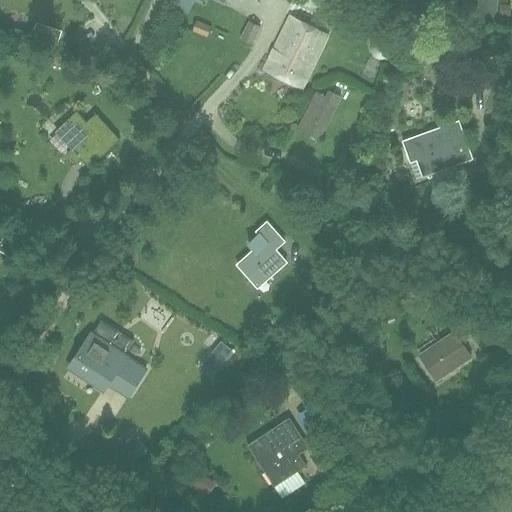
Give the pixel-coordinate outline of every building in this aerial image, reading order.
[(330,35),(291,16),(265,70),(303,89),(330,35)] [(250,22),(241,39),(252,45),(261,28),(250,22)] [(511,59),(505,58),(498,86),(511,89),(511,59)] [(316,92),(297,128),(319,140),(341,97),(329,91),(326,97),(316,92)] [(141,119),(152,110),(139,95),(128,104),(141,119)] [(101,157),(120,140),(96,113),(86,122),(77,111),(68,120),(69,122),(59,131),(74,148),(72,150),(80,159),(93,148),(101,157)] [(467,143),(459,122),(403,142),(403,143),(394,146),(401,166),(411,162),(417,179),(460,163),(454,147),(467,143)] [(346,181),(331,176),(325,192),(339,197),(346,181)] [(268,224),(258,232),(261,235),(250,245),(255,251),(238,266),(247,275),(249,274),(258,284),(275,270),(276,272),(286,263),(275,251),(285,243),(268,224)] [(128,309),(118,324),(144,342),(155,327),(128,309)] [(455,334),(421,356),(436,379),(457,365),(458,368),(471,359),(461,345),(472,337),(460,319),(449,326),(455,334)] [(127,356),(94,334),(73,367),(93,380),(92,383),(104,391),(114,376),(125,383),(137,364),(126,357),(127,356)] [(290,418),(279,426),(248,446),(275,487),(306,466),(294,446),(304,440),(290,418)] [(97,455),(112,471),(126,458),(110,442),(97,455)] [(217,486),(201,473),(193,483),(209,496),(217,486)]
